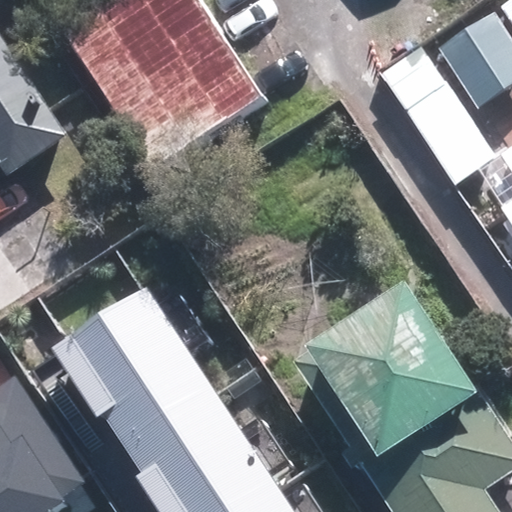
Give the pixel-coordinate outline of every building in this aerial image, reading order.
[(198,0),(100,0),(62,26),(159,174),(267,103),(198,0)] [(511,29),(511,9),(503,16),(511,29)] [(68,132),(0,27),(0,158),(8,171),(68,132)] [(485,154),(418,51),(384,73),(407,109),(405,110),(449,179),(485,154)] [(511,209),(498,218),(511,238),(511,209)] [(295,511),(147,284),(60,339),(172,511),(295,511)] [(289,366),(383,511),(486,511),(475,495),(511,470),(511,455),(463,382),(450,389),(392,299),(289,366)] [(0,384),(0,511),(41,511),(82,486),(10,378),(0,384)]
